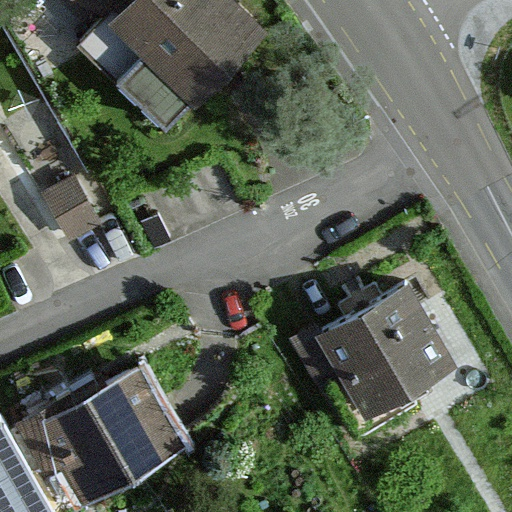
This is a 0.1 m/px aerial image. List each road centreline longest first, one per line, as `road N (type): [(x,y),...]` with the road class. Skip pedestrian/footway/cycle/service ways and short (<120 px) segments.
road 1 (residential): [(0,339),(449,137)]
road 2 (tertiary): [(370,4),(449,137)]
road 3 (tertiary): [(449,137),(511,242)]
